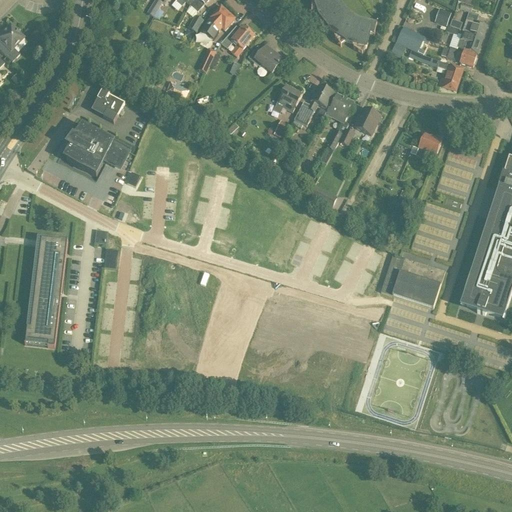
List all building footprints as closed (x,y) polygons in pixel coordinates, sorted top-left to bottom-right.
[(126,12),(131,0),(130,0),(119,0),(117,8),(126,12)] [(153,19),(163,4),(156,0),(147,15),(153,19)] [(190,8),(197,0),(172,0),(182,8),(186,4),(190,8)] [(197,0),(190,8),(186,14),(193,19),(197,14),(198,15),(205,6),(210,0),(197,0)] [(315,0),(317,4),(316,5),(319,15),(320,14),(326,22),(324,23),(331,32),(331,31),(339,36),(338,38),(347,44),(347,43),(357,45),(356,47),(366,50),(371,30),(358,27),(346,20),(338,9),(334,0),(315,0)] [(423,1),(419,11),(429,14),(432,4),(423,1)] [(471,15),(473,8),(458,4),(456,11),(471,15)] [(218,33),(222,36),(235,21),(221,8),(204,27),(201,34),(214,41),(218,34),(218,33)] [(447,29),(452,15),(440,11),(435,24),(447,29)] [(197,35),(204,22),(195,17),(188,30),(197,35)] [(447,30),(459,34),(463,25),(452,21),(450,28),(449,27),(447,30)] [(462,35),(482,42),(487,28),(467,21),(462,35)] [(13,50),(23,39),(18,34),(19,31),(15,31),(10,26),(4,31),(1,31),(1,34),(0,35),(0,43),(6,49),(1,54),(11,64),(19,56),(13,50)] [(256,35),(246,27),(245,30),(244,29),(234,40),(229,36),(221,46),(227,51),(234,44),(237,47),(231,54),(237,59),(254,38),(254,37),(256,35)] [(424,57),(431,41),(404,29),(396,44),(424,57)] [(180,33),(179,40),(186,42),(188,35),(180,33)] [(478,56),(482,42),(462,35),(458,49),(478,56)] [(284,62),(267,48),(263,53),(257,48),(248,60),(260,69),(262,67),(272,75),(284,62)] [(450,49),(447,61),(461,65),(460,66),(473,70),(477,58),(464,54),(450,49)] [(211,69),(217,56),(216,56),(217,54),(209,50),(198,72),(206,76),(210,68),(211,69)] [(217,56),(211,69),(215,71),(220,58),(217,56)] [(431,71),(439,73),(441,63),(433,61),(431,71)] [(235,77),(239,66),(235,64),(230,75),(235,77)] [(181,65),(170,80),(180,88),(191,72),(181,65)] [(456,94),(464,72),(447,66),(440,88),(456,94)] [(292,115),(303,96),(286,88),(273,112),(279,114),(281,109),(292,115)] [(327,111),(335,96),(319,88),(308,110),(302,107),(293,126),(297,128),(299,125),(307,129),(314,114),(315,114),(319,107),(327,111)] [(184,89),(179,101),(185,103),(190,92),(184,89)] [(114,125),(125,104),(102,92),(98,101),(101,103),(96,112),(105,117),(103,120),(114,125)] [(344,125),(354,105),(338,97),(331,112),(329,111),(323,124),(327,126),(330,124),(332,119),(344,125)] [(371,137),(381,118),(365,110),(355,129),(371,137)] [(282,141),(290,127),(281,122),(274,136),(282,141)] [(84,130),(70,148),(73,149),(66,161),(96,177),(104,162),(113,146),(84,130)] [(333,153),(343,136),(336,132),(326,149),(333,153)] [(348,148),(354,135),(346,132),(340,144),(348,148)] [(434,162),(442,144),(424,136),(418,150),(426,153),(424,158),(434,162)] [(129,154),(113,146),(104,162),(120,170),(129,154)] [(416,157),(418,150),(413,148),(410,155),(416,157)] [(483,240),(462,306),(478,311),(477,314),(485,317),(487,314),(505,320),(511,297),(511,161),(509,160),(499,190),(483,240)] [(340,189),(345,178),(332,173),(327,184),(340,189)] [(132,174),(127,185),(136,189),(141,178),(132,174)] [(315,188),(310,198),(333,209),(338,199),(315,188)] [(107,247),(108,233),(96,232),(95,245),(107,247)] [(54,249),(41,247),(31,329),(27,329),(25,346),(26,346),(27,342),(48,345),(47,349),(55,350),(67,242),(60,242),(60,243),(55,243),(54,249)] [(116,271),(119,253),(107,251),(104,270),(116,271)] [(395,300),(439,311),(445,285),(402,274),(395,300)] [(245,360),(238,382),(267,392),(269,387),(336,408),(339,399),(351,402),(370,342),(364,340),(369,325),(278,295),(276,304),(268,302),(249,361),(245,360)]
